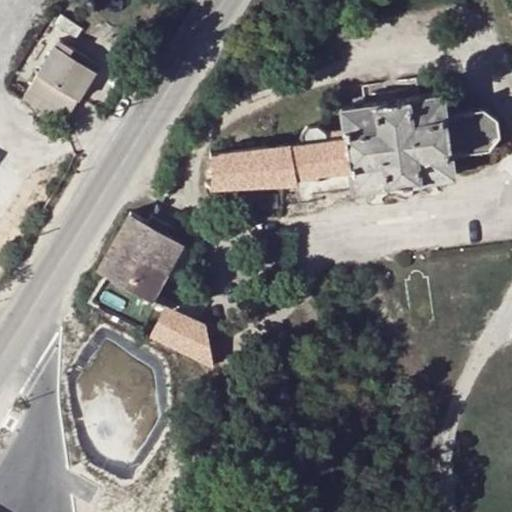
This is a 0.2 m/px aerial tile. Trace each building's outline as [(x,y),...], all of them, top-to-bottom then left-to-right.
[(56,47),(25,97),(65,122),(96,70),(56,47)] [(216,154),(218,183),(296,182),(297,177),(350,170),(353,189),(456,176),(452,153),(490,149),(499,136),(498,118),(484,109),(446,115),(443,92),(341,106),(346,136),(216,154)] [(66,125),(59,127),(61,134),(68,132),(66,125)] [(99,268),(99,270),(151,299),(183,245),(132,213),(99,268)] [(166,305),(152,334),(164,340),(178,311),(166,305)] [(214,366),(206,325),(178,311),(164,340),(214,366)]
